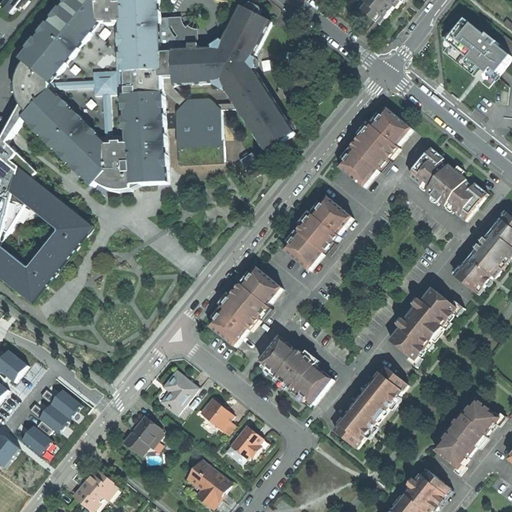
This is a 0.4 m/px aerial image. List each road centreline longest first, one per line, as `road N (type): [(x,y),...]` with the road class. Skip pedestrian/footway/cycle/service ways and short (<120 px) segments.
road 1 (residential): [(173,335),(384,73)]
road 2 (residential): [(173,335),(295,435),(294,456),(246,511)]
road 3 (residential): [(31,511),(173,335)]
road 4 (residential): [(511,169),(384,73)]
